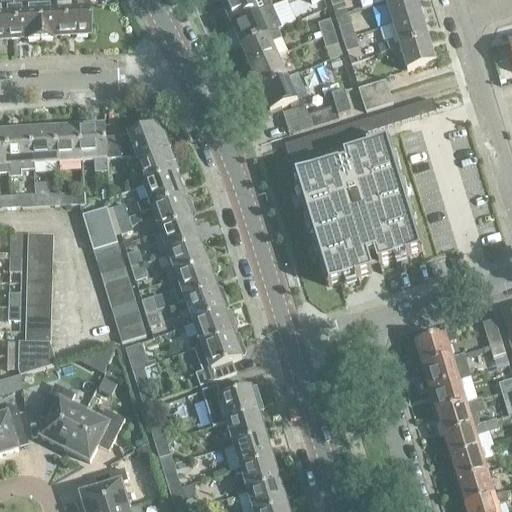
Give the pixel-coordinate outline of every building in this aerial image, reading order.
[(0,0),(0,42),(13,42),(11,0),(0,0)] [(38,41),(37,8),(36,0),(11,0),(13,42),(25,42),(38,41)] [(62,7),(61,0),(52,0),(53,7),(37,8),(38,41),(53,40),(53,39),(63,39),(62,7)] [(61,0),(62,7),(63,39),(89,38),(87,5),(75,6),(74,0),(61,0)] [(231,28),(258,16),(270,10),(264,0),(234,0),(221,6),(231,28)] [(342,0),(329,0),(332,10),(344,6),(342,0)] [(369,0),(351,6),(354,15),(382,7),(379,0),(369,0)] [(393,28),(422,19),(415,0),(401,0),(386,5),(393,28)] [(268,38),(267,36),(258,16),(231,28),(241,50),(268,38)] [(422,19),(393,28),(397,42),(387,45),(389,54),(400,51),(429,42),(422,19)] [(386,20),(356,27),(359,38),(389,32),(386,20)] [(322,40),(334,36),(330,23),(318,27),(322,40)] [(343,43),(355,39),(351,27),(339,30),(343,43)] [(278,60),(277,59),(272,46),(280,42),(281,40),(278,32),(267,36),(268,38),(241,50),(250,72),(278,60)] [(334,36),(322,40),(326,52),(338,48),(334,36)] [(355,39),(343,43),(347,55),(359,51),(355,39)] [(429,42),(400,51),(407,74),(436,66),(429,42)] [(287,82),(298,77),(288,54),(277,59),(278,60),(250,72),(260,94),(287,82)] [(287,82),(260,94),(270,116),(297,104),(287,82)] [(313,105),(327,99),(319,82),(305,89),(313,105)] [(362,103),(389,95),(386,83),(359,92),(362,103)] [(331,98),(336,111),(338,119),(351,115),(344,94),(331,98)] [(389,95),(362,103),(366,115),(393,107),(389,95)] [(426,119),(436,115),(433,105),(432,103),(422,106),(426,119)] [(426,119),(422,106),(414,109),(418,121),(426,119)] [(418,121),(414,109),(406,111),(410,124),(418,121)] [(339,123),(338,119),(336,111),(308,120),(312,131),(339,123)] [(410,124),(406,111),(398,114),(402,126),(410,124)] [(390,116),(394,129),(399,127),(402,126),(398,114),(390,116)] [(382,119),(386,131),(394,129),(390,116),(382,119)] [(374,121),(378,134),(386,131),(382,119),(374,121)] [(366,124),(369,136),(378,134),(374,121),(366,124)] [(358,126),(361,139),(369,136),(366,124),(358,126)] [(350,129),(353,141),(361,139),(358,126),(350,129)] [(147,188),(178,177),(159,128),(129,139),(106,141),(107,163),(138,161),(147,188)] [(341,131),(345,144),(353,141),(350,129),(341,131)] [(9,169),(7,136),(5,136),(5,133),(2,131),(0,130),(0,177),(10,177),(9,169)] [(80,132),(82,165),(94,164),(95,176),(108,175),(107,163),(106,141),(105,131),(80,132)] [(333,134),(337,146),(345,144),(341,131),(333,134)] [(82,165),(80,132),(55,134),(57,166),(82,165)] [(57,166),(55,134),(31,135),(33,168),(57,166)] [(325,136),(329,149),(337,146),(333,134),(325,136)] [(33,168),(31,135),(7,136),(9,169),(33,168)] [(329,149),(325,136),(317,139),(321,151),(329,149)] [(309,141),(313,154),(321,151),(317,139),(309,141)] [(313,154),(309,141),(301,144),(305,156),(313,154)] [(297,159),(305,156),(301,144),(293,146),(297,159)] [(285,149),(289,161),(292,160),(297,159),(293,146),(285,149)] [(324,159),(294,168),(298,180),(295,181),(300,196),(303,195),(306,206),(303,207),(308,223),(311,222),(314,232),(311,233),(316,249),(319,248),(322,259),(319,260),(328,289),(343,284),(343,286),(345,285),(344,283),(355,280),(355,282),(357,281),(357,280),(371,276),(368,264),(377,261),(379,268),(394,263),(395,264),(396,263),(396,262),(406,258),(407,260),(408,260),(408,259),(422,254),(413,224),(410,225),(407,215),(409,214),(405,198),(402,199),(398,189),(401,188),(396,172),(393,173),(390,162),(393,161),(388,146),(345,159),(347,165),(328,171),(324,159)] [(141,216),(152,212),(182,201),(180,194),(184,192),(179,179),(178,177),(147,188),(148,191),(145,192),(148,201),(137,205),(141,216)] [(71,209),(80,209),(99,208),(98,195),(70,197),(71,209)] [(35,199),(35,211),(49,210),(49,198),(35,199)] [(35,211),(35,199),(21,200),(22,212),(35,211)] [(194,220),(192,215),(190,208),(187,206),(184,207),(182,201),(152,212),(160,235),(190,224),(193,223),(194,220)] [(80,209),(83,219),(82,219),(86,232),(109,225),(105,212),(100,214),(99,208),(80,209)] [(117,225),(128,222),(124,208),(113,212),(117,225)] [(463,228),(480,224),(477,209),(460,212),(463,228)] [(56,212),(57,223),(76,221),(75,211),(56,212)] [(0,223),(18,225),(19,216),(0,214),(0,223)] [(128,222),(117,225),(121,239),(132,235),(128,222)] [(190,224),(160,235),(168,257),(199,246),(190,224)] [(89,242),(112,235),(109,225),(86,232),(89,242)] [(93,254),(116,247),(112,235),(89,242),(93,254)] [(9,263),(21,263),(22,238),(10,238),(9,263)] [(29,251),(53,251),(53,239),(29,239),(29,251)] [(175,281),(207,269),(199,246),(168,257),(170,260),(165,262),(169,272),(165,273),(169,284),(176,282),(175,281)] [(97,266),(120,259),(116,247),(93,254),(97,266)] [(29,263),(53,263),(53,251),(29,251),(29,263)] [(131,272),(142,268),(138,255),(127,258),(131,272)] [(100,277),(123,269),(120,259),(97,266),(100,277)] [(21,263),(9,263),(9,276),(21,277),(21,263)] [(52,276),(53,263),(29,263),(28,275),(52,276)] [(142,268),(131,272),(135,285),(147,282),(142,268)] [(104,289),(126,281),(123,269),(100,277),(104,289)] [(185,303),(216,292),(207,269),(175,281),(176,282),(176,284),(178,283),(185,303)] [(52,288),(52,276),(28,275),(28,287),(52,288)] [(126,281),(104,289),(107,299),(130,292),(126,281)] [(52,288),(28,287),(28,300),(52,300),(52,288)] [(194,326),(224,315),(221,307),(224,305),(226,302),(222,292),(219,291),(216,292),(185,303),(194,326)] [(111,311),(133,304),(130,292),(107,299),(111,311)] [(8,312),(20,312),(21,297),(9,297),(8,312)] [(27,311),(51,312),(52,300),(28,300),(27,311)] [(145,318),(157,314),(153,301),(141,305),(145,318)] [(114,323),(137,315),(133,304),(111,311),(114,323)] [(51,324),(51,312),(27,311),(27,323),(51,324)] [(20,312),(8,312),(8,325),(20,325),(20,312)] [(157,314),(145,318),(149,331),(161,328),(157,314)] [(233,339),(232,338),(229,330),(233,328),(235,325),(231,315),(228,314),(224,315),(194,326),(199,339),(188,343),(192,354),(195,353),(233,339)] [(118,335),(141,327),(137,315),(114,323),(118,335)] [(51,335),(51,324),(27,323),(27,335),(51,335)] [(488,350),(502,346),(495,323),(481,327),(488,350)] [(141,327),(118,335),(122,347),(145,340),(141,327)] [(51,335),(27,335),(26,346),(25,346),(25,347),(50,348),(51,335)] [(423,370),(452,361),(448,347),(456,345),(453,335),(416,347),(423,370)] [(241,362),(241,361),(238,353),(241,352),(243,349),(239,339),(236,338),(233,339),(195,353),(203,375),(195,378),(200,390),(236,377),(232,366),(241,362)] [(25,347),(25,346),(0,346),(0,359),(7,360),(19,360),(19,347),(25,347)] [(502,346),(488,350),(491,362),(505,357),(502,346)] [(50,348),(25,347),(19,347),(19,360),(7,360),(7,374),(18,374),(19,379),(57,368),(50,348)] [(133,376),(144,373),(156,368),(155,364),(148,366),(143,350),(139,347),(125,352),(129,363),(133,376)] [(463,358),(452,361),(423,370),(426,381),(421,382),(424,394),(459,384),(470,381),(463,358)] [(144,373),(133,376),(137,390),(148,386),(144,373)] [(502,396),(511,392),(511,383),(499,387),(502,396)] [(228,426),(258,417),(251,393),(241,396),(238,384),(217,391),(220,402),(228,426)] [(459,384),(424,394),(425,395),(430,393),(437,416),(466,407),(459,384)] [(65,454),(84,417),(69,409),(75,398),(54,388),(41,415),(52,420),(41,442),(65,454)] [(511,392),(502,396),(505,405),(511,403),(511,392)] [(473,430),(478,429),(475,417),(484,414),(480,403),(466,407),(437,416),(444,439),(473,430)] [(0,421),(0,459),(18,454),(13,436),(24,433),(16,409),(5,412),(7,419),(0,421)] [(84,417),(65,454),(90,466),(100,445),(111,451),(125,424),(105,414),(99,424),(84,417)] [(235,450),(265,440),(258,417),(228,426),(235,450)] [(473,430),(444,439),(451,462),(480,453),(476,440),(499,433),(496,423),(478,429),(473,430)] [(155,448),(166,445),(162,431),(151,435),(155,448)] [(242,473),(272,464),(265,440),(235,450),(242,473)] [(166,445),(155,448),(159,462),(171,458),(166,445)] [(149,450),(149,447),(136,454),(140,465),(153,461),(149,450)] [(480,453),(451,462),(459,485),(487,476),(483,462),(492,459),(490,450),(480,453)] [(249,496),(280,487),(272,464),(242,473),(246,486),(235,490),(238,499),(249,496)] [(169,495),(181,492),(173,468),(162,471),(165,482),(169,495)] [(84,511),(128,511),(121,487),(127,485),(124,473),(100,480),(103,492),(81,499),(84,511)] [(487,476),(459,485),(465,508),(494,499),(487,476)] [(280,487),(249,496),(253,511),(282,511),(287,511),(280,487)] [(181,492),(169,495),(174,508),(185,505),(181,492)] [(466,511),(497,511),(497,509),(508,505),(505,495),(494,499),(465,508),(466,511)]
